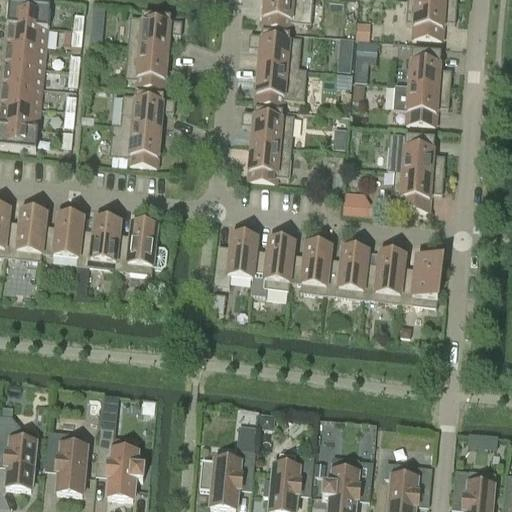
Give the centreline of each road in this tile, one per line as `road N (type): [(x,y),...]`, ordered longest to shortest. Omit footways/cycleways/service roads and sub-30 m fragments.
road 1 (residential): [(440,511),(462,245)]
road 2 (residential): [(462,245),(216,212)]
road 3 (residential): [(462,245),(481,0)]
road 4 (residential): [(216,212),(0,189)]
road 5 (residential): [(216,212),(236,0)]
